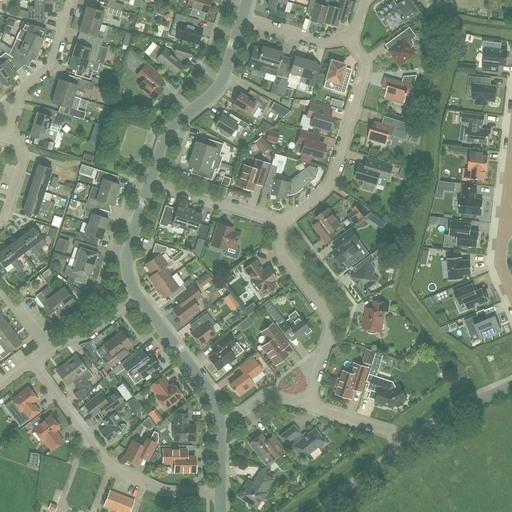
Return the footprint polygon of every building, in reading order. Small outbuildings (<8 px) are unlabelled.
[(106,7),(122,11),(124,5),(115,3),(115,0),(104,0),(108,1),(106,7)] [(205,12),(207,12),(210,0),(188,0),(186,6),(192,8),(189,15),(203,19),(205,12)] [(287,2),(281,0),(269,0),(267,7),(279,11),(277,17),(293,21),(295,16),(284,12),(287,2)] [(310,0),(309,5),(316,7),(311,21),(313,22),(314,23),(317,24),(319,23),(324,25),(331,1),(327,0),(310,0)] [(346,22),(348,14),(348,13),(352,14),(356,2),(347,0),(339,0),(339,3),(331,1),(324,25),(325,23),(329,24),(330,26),(334,27),(335,26),(337,27),(339,20),(346,22)] [(419,12),(418,11),(418,12),(410,0),(409,0),(404,0),(397,6),(394,3),(394,2),(394,1),(393,2),(378,13),(377,13),(376,14),(377,15),(385,25),(385,26),(386,26),(386,25),(399,16),(405,23),(413,17),(418,13),(419,12)] [(54,4),(52,4),(52,2),(34,1),(34,7),(28,7),(28,12),(28,19),(34,21),(44,24),(44,17),(40,17),(40,12),(45,12),(46,13),(52,13),(52,11),(54,11),(54,4)] [(56,13),(65,13),(65,2),(57,2),(56,13)] [(120,17),(122,11),(106,7),(100,5),(98,11),(86,7),(83,19),(100,24),(102,18),(109,20),(110,14),(120,17)] [(178,38),(195,43),(197,44),(202,29),(190,25),(192,18),(176,13),(173,21),(178,22),(175,30),(180,31),(178,38)] [(90,40),(100,44),(101,44),(105,33),(98,31),(100,24),(83,19),(79,31),(91,35),(90,40)] [(17,39),(39,49),(44,39),(42,38),(46,30),(24,23),(17,39)] [(394,46),(388,49),(400,65),(415,53),(411,48),(413,46),(413,44),(413,42),(412,40),(416,37),(409,27),(390,41),(394,46)] [(12,45),(15,39),(9,35),(5,40),(12,45)] [(9,56),(16,61),(21,63),(25,55),(27,56),(26,58),(35,62),(39,54),(37,53),(39,49),(17,39),(12,49),(9,56)] [(75,44),(72,55),(88,60),(95,62),(100,44),(90,40),(88,48),(75,44)] [(0,44),(0,49),(6,54),(10,48),(2,42),(0,44)] [(505,66),(507,51),(500,51),(501,44),(494,43),(493,50),(485,49),(483,70),(498,72),(498,65),(505,66)] [(163,50),(157,45),(148,56),(157,64),(159,62),(174,75),(183,64),(181,63),(186,57),(189,57),(191,51),(176,47),(174,52),(176,53),(174,57),(164,49),(163,50)] [(265,73),(272,50),(261,46),(261,49),(253,46),(247,67),(265,73)] [(272,50),(265,73),(276,76),(274,80),(280,82),(282,77),(285,66),(279,64),(283,53),(272,50)] [(0,65),(0,73),(6,82),(16,75),(9,66),(16,61),(9,56),(5,53),(0,57),(0,62),(2,65),(0,65)] [(88,60),(72,55),(71,58),(69,57),(67,65),(69,65),(68,67),(81,71),(79,76),(90,79),(93,69),(86,67),(88,60)] [(300,76),(305,59),(294,56),(291,67),(285,66),(282,77),(287,79),(287,82),(297,85),(300,76)] [(314,87),(318,75),(321,66),(315,64),(315,63),(305,59),(300,76),(306,78),(304,84),(314,87)] [(343,71),(345,65),(331,61),(329,67),(325,69),(327,73),(325,80),(332,82),(334,86),(333,90),(344,94),(350,75),(345,74),(343,71)] [(460,64),(459,71),(475,73),(476,66),(460,64)] [(162,89),(158,86),(162,81),(144,66),(136,76),(142,81),(138,86),(154,99),(162,89)] [(487,101),(494,102),(495,96),(497,96),(498,89),(496,88),(496,87),(480,85),(481,78),(469,76),(468,85),(474,85),(472,99),(475,99),(475,103),(487,105),(487,101)] [(406,95),(410,97),(413,86),(385,78),(382,88),(386,90),(384,97),(404,103),(406,95)] [(55,91),(74,97),(76,90),(82,92),(83,87),(92,90),(94,83),(78,79),(76,85),(58,79),(55,91)] [(286,87),(279,85),(277,94),(284,96),(286,87)] [(67,115),(73,117),(83,119),(85,113),(76,110),(78,105),(72,103),(74,97),(55,91),(51,103),(69,108),(67,115)] [(233,104),(248,114),(253,117),(258,107),(263,110),(269,101),(257,95),(254,101),(252,101),(240,93),(233,104)] [(297,113),(300,101),(293,100),(290,111),(297,113)] [(271,108),(285,115),(290,110),(273,102),(271,108)] [(332,118),(329,117),(331,110),(310,103),(306,117),(312,119),(310,126),(328,131),(332,118)] [(33,124),(56,131),(58,132),(61,124),(64,122),(71,124),(73,117),(67,115),(51,110),(49,117),(36,113),(33,124)] [(467,127),(465,141),(465,142),(489,145),(491,130),(481,129),(482,124),(483,124),(484,116),(461,113),(460,122),(461,122),(468,123),(468,127),(467,127)] [(227,136),(228,134),(230,135),(233,130),(238,133),(241,128),(245,130),(248,125),(234,117),(231,122),(221,115),(215,126),(222,130),(221,133),(227,136)] [(407,123),(393,119),(391,126),(382,124),(375,122),(373,129),(370,129),(367,139),(386,144),(389,135),(406,140),(408,131),(405,130),(407,123)] [(40,146),(52,150),(54,143),(52,142),(56,131),(33,124),(30,136),(42,140),(40,146)] [(414,126),(411,136),(419,138),(422,128),(414,126)] [(280,134),(269,130),(266,140),(277,143),(280,134)] [(320,159),(324,145),(317,143),(319,137),(300,131),(294,151),(302,154),(301,159),(309,161),(310,156),(320,159)] [(271,150),(269,148),(261,137),(254,142),(264,156),(271,150)] [(192,154),(211,160),(213,154),(219,155),(223,144),(211,140),(209,146),(196,142),(195,144),(193,144),(192,149),(193,150),(192,154)] [(451,147),(450,147),(450,151),(451,151),(454,152),(453,154),(466,155),(467,149),(451,147)] [(469,154),(468,169),(471,169),(470,179),(484,180),(485,171),(486,171),(488,157),(482,156),(482,152),(470,151),(470,154),(469,154)] [(211,180),(215,169),(209,167),(211,160),(192,154),(191,158),(188,158),(187,162),(189,164),(188,166),(201,170),(199,176),(211,180)] [(392,167),(375,162),(367,159),(365,166),(360,165),(355,178),(364,181),(362,188),(373,192),(375,184),(376,185),(376,184),(378,176),(387,179),(388,179),(392,167)] [(261,186),(264,177),(268,164),(255,160),(252,169),(244,166),(237,186),(243,188),(242,190),(249,192),(249,190),(251,191),(254,184),(261,186)] [(270,165),(267,174),(274,176),(275,177),(276,177),(278,167),(270,165)] [(34,177),(48,182),(52,170),(38,166),(34,177)] [(276,198),(280,197),(288,199),(289,195),(295,193),(301,188),(302,189),(309,183),(308,182),(314,178),(317,169),(309,166),(290,181),(286,182),(284,181),(284,179),(280,180),(273,179),(272,179),(271,184),(269,195),(276,196),(276,198)] [(87,179),(88,168),(81,167),(80,178),(87,179)] [(416,174),(401,169),(399,177),(414,182),(416,174)] [(99,190),(116,195),(119,184),(106,180),(108,174),(99,171),(95,182),(101,184),(99,190)] [(223,176),(220,184),(227,187),(230,178),(223,176)] [(44,193),(48,182),(34,177),(31,189),(44,193)] [(453,191),(454,183),(438,181),(436,189),(453,191)] [(85,204),(99,208),(101,202),(112,206),(116,195),(99,190),(92,187),(86,204),(85,204)] [(483,200),(475,199),(476,188),(463,187),(462,198),(460,198),(458,212),(481,215),(483,200)] [(27,201),(49,208),(51,203),(42,200),(44,193),(31,189),(27,201)] [(30,214),(37,216),(39,210),(48,213),(49,208),(27,201),(23,212),(30,214)] [(88,224),(104,229),(108,219),(96,215),(99,208),(85,204),(82,211),(85,212),(84,217),(89,218),(88,224)] [(360,218),(366,214),(359,204),(353,209),(353,210),(347,215),(352,223),(359,218),(360,218)] [(159,225),(166,227),(167,224),(183,230),(190,210),(178,206),(175,216),(171,214),(173,208),(165,206),(159,225)] [(332,231),(340,225),(328,209),(316,218),(319,222),(313,227),(326,243),(336,236),(332,231)] [(190,210),(183,230),(199,235),(199,237),(204,239),(208,227),(198,224),(201,214),(190,210)] [(374,223),(375,222),(378,218),(379,217),(371,211),(364,217),(374,223)] [(457,248),(468,249),(468,246),(477,248),(479,232),(470,231),(471,223),(450,221),(449,236),(457,237),(456,245),(457,245),(457,248)] [(89,243),(91,237),(101,240),(104,229),(88,224),(84,234),(77,232),(75,239),(89,243)] [(218,224),(211,245),(226,250),(227,247),(235,249),(240,234),(232,232),(233,228),(218,224)] [(34,228),(24,236),(40,256),(43,254),(36,245),(43,240),(34,228)] [(49,236),(57,239),(60,231),(52,229),(49,236)] [(351,229),(340,237),(333,243),(337,248),(333,252),(341,263),(343,262),(348,269),(362,258),(357,251),(353,245),(359,241),(351,229)] [(40,256),(24,236),(15,243),(23,254),(30,249),(37,259),(40,256)] [(76,260),(93,265),(97,253),(85,249),(86,244),(74,240),(73,246),(80,248),(76,260)] [(5,250),(21,271),(24,269),(17,259),(23,254),(15,243),(5,250)] [(167,264),(166,263),(160,254),(162,252),(165,253),(167,247),(155,244),(152,252),(155,257),(144,265),(152,275),(167,264)] [(10,277),(8,274),(4,269),(11,264),(18,273),(21,271),(5,250),(0,253),(0,263),(0,264),(0,263),(0,273),(5,281),(10,277)] [(362,291),(373,283),(378,279),(374,274),(375,272),(375,271),(375,269),(374,267),(374,266),(371,263),(376,259),(372,254),(353,268),(356,272),(351,276),(362,291)] [(447,259),(449,281),(463,279),(463,275),(472,274),(470,260),(461,261),(461,257),(447,259)] [(156,288),(171,277),(165,269),(168,267),(169,267),(174,264),(170,259),(166,263),(167,264),(152,275),(148,278),(156,288)] [(87,277),(89,277),(93,265),(76,260),(73,267),(66,265),(63,275),(75,279),(74,281),(85,284),(87,277)] [(250,281),(259,292),(258,292),(262,297),(270,291),(276,287),(272,282),(276,279),(268,267),(263,271),(259,266),(260,265),(257,261),(255,261),(255,260),(243,269),(252,280),(250,281)] [(221,279),(225,285),(235,278),(230,272),(221,279)] [(202,288),(213,279),(209,274),(197,282),(202,288)] [(178,287),(171,277),(156,288),(164,298),(172,292),(175,296),(185,289),(181,284),(178,287)] [(55,294),(65,308),(74,301),(61,284),(57,287),(60,290),(55,294)] [(484,294),(482,289),(475,291),(472,284),(453,292),(458,305),(464,302),(467,310),(489,301),(486,293),(484,294)] [(201,296),(193,286),(174,299),(179,305),(173,310),(181,321),(198,309),(193,302),(201,296)] [(449,297),(446,290),(436,294),(439,301),(449,297)] [(65,308),(55,294),(46,300),(43,296),(40,293),(35,296),(43,306),(48,303),(57,314),(65,308)] [(231,305),(237,301),(231,294),(226,298),(231,305)] [(373,309),(367,308),(365,317),(364,317),(362,329),(368,329),(368,331),(369,332),(374,333),(376,332),(377,323),(382,324),(383,323),(383,319),(382,318),(384,311),(387,312),(388,303),(374,301),(373,309)] [(264,306),(267,311),(273,307),(270,302),(264,306)] [(257,308),(253,303),(243,310),(247,316),(257,308)] [(276,310),(270,314),(276,322),(282,318),(276,310)] [(202,325),(193,331),(190,334),(199,346),(215,334),(211,328),(215,324),(206,313),(198,319),(202,325)] [(477,332),(480,339),(501,330),(495,316),(488,319),(480,322),(478,315),(464,320),(470,335),(477,332)] [(292,333),(296,338),(299,341),(312,331),(307,325),(306,325),(299,317),(292,322),(289,318),(285,322),(282,318),(276,322),(286,336),(290,332),(292,333)] [(7,324),(0,328),(0,344),(15,334),(7,324)] [(275,365),(287,355),(282,348),(287,344),(272,324),(271,325),(261,332),(269,342),(262,347),(275,365)] [(123,349),(130,344),(121,332),(104,345),(109,353),(102,358),(109,367),(126,354),(123,349)] [(15,334),(0,344),(0,345),(4,351),(0,353),(0,357),(2,359),(8,355),(7,354),(21,343),(15,334)] [(211,347),(215,352),(208,357),(218,370),(227,362),(228,364),(234,359),(228,350),(235,344),(227,335),(211,347)] [(82,347),(87,354),(92,351),(88,343),(82,347)] [(366,363),(371,365),(375,352),(370,350),(366,363)] [(150,355),(147,358),(142,351),(122,366),(130,376),(137,371),(143,378),(159,366),(150,355)] [(83,386),(89,393),(93,389),(82,374),(87,370),(76,356),(66,364),(83,387),(83,386)] [(249,380),(262,370),(253,359),(239,369),(243,374),(229,385),(234,391),(235,390),(239,396),(253,385),(249,380)] [(79,402),(89,393),(83,386),(83,387),(66,364),(56,371),(67,386),(72,382),(78,390),(73,394),(79,402)] [(338,379),(335,387),(338,387),(336,394),(351,398),(353,389),(360,391),(368,368),(354,364),(351,374),(343,371),(341,379),(338,379)] [(377,371),(370,369),(366,382),(373,384),(375,376),(377,371)] [(375,376),(373,384),(371,390),(378,393),(375,402),(391,407),(396,405),(397,407),(403,404),(402,402),(406,400),(399,386),(390,390),(381,387),(383,379),(375,376)] [(157,395),(156,397),(165,409),(182,396),(172,384),(169,387),(162,378),(151,386),(157,395)] [(31,390),(30,390),(28,387),(4,406),(19,426),(39,412),(32,403),(37,399),(35,397),(35,395),(31,390)] [(92,416),(100,410),(104,415),(122,401),(115,393),(105,401),(100,394),(84,406),(92,416)] [(119,408),(123,414),(130,409),(126,403),(119,408)] [(141,420),(148,414),(140,405),(133,411),(141,420)] [(121,419),(115,412),(102,421),(106,427),(99,432),(107,443),(116,436),(117,438),(125,432),(126,430),(127,428),(124,424),(122,424),(120,425),(118,426),(116,423),(121,419)] [(185,414),(178,414),(175,414),(175,426),(173,426),(173,440),(194,440),(194,426),(187,426),(187,414),(185,414)] [(30,424),(34,429),(33,429),(42,441),(43,439),(51,450),(62,441),(54,431),(58,428),(50,417),(42,423),(38,418),(30,424)] [(294,426),(279,436),(285,444),(291,439),(295,444),(292,446),(301,459),(324,441),(315,429),(300,440),(296,435),(299,433),(294,426)] [(136,438),(133,441),(132,441),(124,458),(137,465),(141,458),(147,461),(158,440),(157,433),(154,431),(149,440),(144,438),(142,441),(136,438)] [(272,461),(282,453),(274,441),(268,445),(260,435),(249,444),(261,459),(267,454),(272,461)] [(195,472),(195,466),(196,464),(196,461),(195,459),(195,457),(186,457),(186,450),(162,450),(162,464),(173,464),(174,465),(174,472),(195,472)] [(264,492),(272,480),(260,472),(252,484),(248,481),(238,496),(255,508),(265,493),(264,492)] [(119,511),(129,511),(134,501),(110,491),(104,506),(119,511)] [(56,511),(58,506),(51,503),(48,509),(56,511)]
